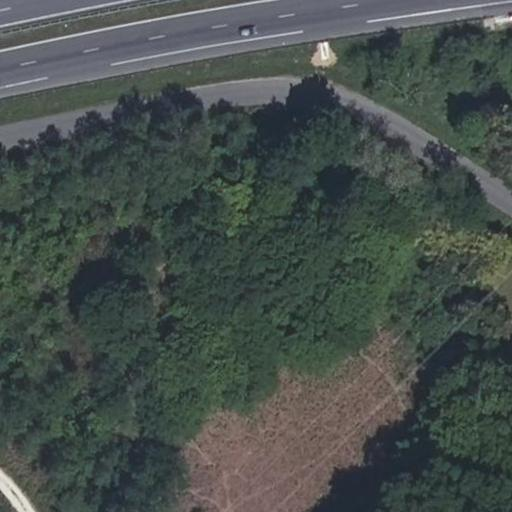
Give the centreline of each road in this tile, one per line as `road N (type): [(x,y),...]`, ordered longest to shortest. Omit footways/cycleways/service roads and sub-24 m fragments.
road 1 (unclassified): [(0,146),(248,94),(350,104),(511,197)]
road 2 (trunk): [(0,78),(210,29),(415,0)]
